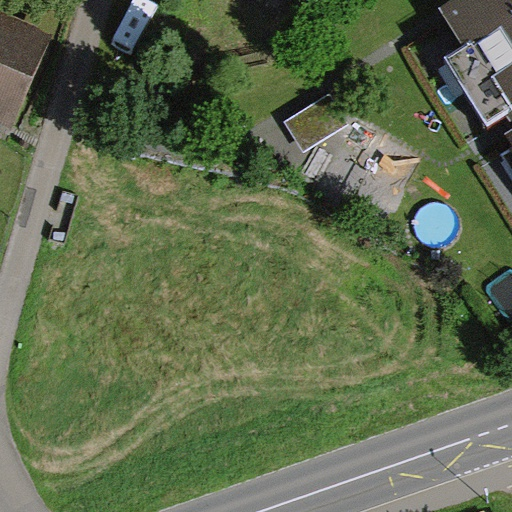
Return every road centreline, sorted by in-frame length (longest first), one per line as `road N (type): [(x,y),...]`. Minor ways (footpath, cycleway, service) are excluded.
road 1 (residential): [(0,342),(106,0)]
road 2 (primary): [(260,511),(511,423)]
